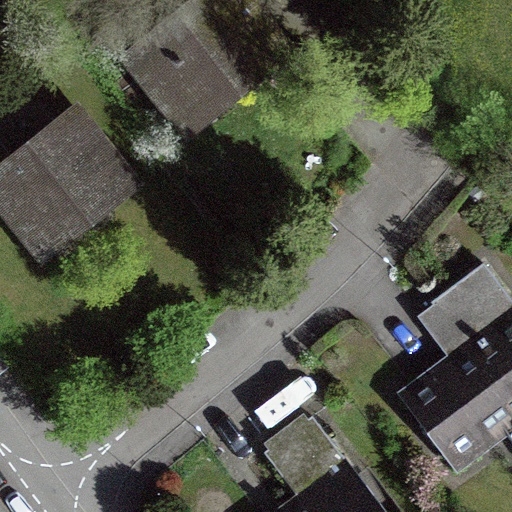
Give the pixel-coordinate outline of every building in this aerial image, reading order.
[(236,1),(235,0),(211,0),(132,63),(183,127),(277,53),(236,1)] [(15,168),(0,179),(0,201),(41,252),(124,186),(73,122),(15,168)] [(0,179),(15,168),(0,148),(0,179)] [(511,307),(480,266),(428,305),(463,351),(400,399),(452,470),(511,424),(511,307)] [(299,505),(347,469),(309,419),(261,455),(299,505)] [(379,511),(347,469),(299,505),(289,511),(379,511)]
